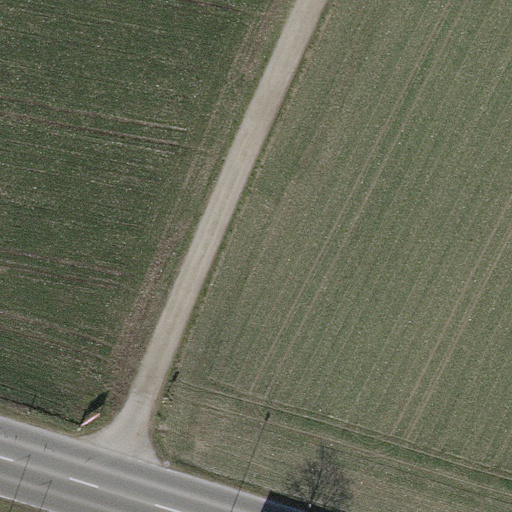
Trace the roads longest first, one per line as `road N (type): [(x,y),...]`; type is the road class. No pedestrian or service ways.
road 1 (track): [(95,491),(313,0)]
road 2 (primary): [(0,461),(164,511)]
